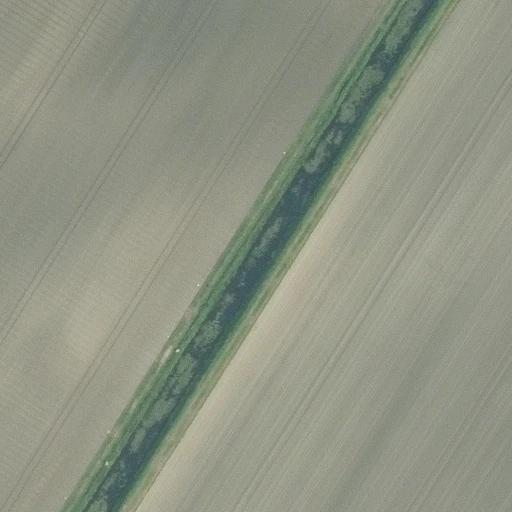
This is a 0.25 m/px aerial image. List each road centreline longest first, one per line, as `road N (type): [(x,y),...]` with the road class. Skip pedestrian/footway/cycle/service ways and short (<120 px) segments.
road 1 (track): [(395,0),(71,511)]
road 2 (track): [(131,511),(455,0)]
